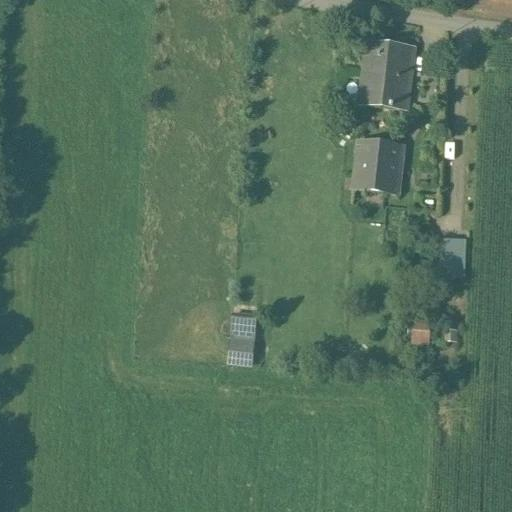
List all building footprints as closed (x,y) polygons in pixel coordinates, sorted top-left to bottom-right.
[(415,50),(367,44),(362,78),(411,84),(415,50)] [(411,84),(362,78),(359,108),(407,113),(411,84)] [(403,149),(359,144),(354,192),(397,197),(403,149)] [(438,278),(465,279),(466,244),(439,243),(438,278)] [(232,317),(228,365),(251,367),(255,319),(232,317)]
